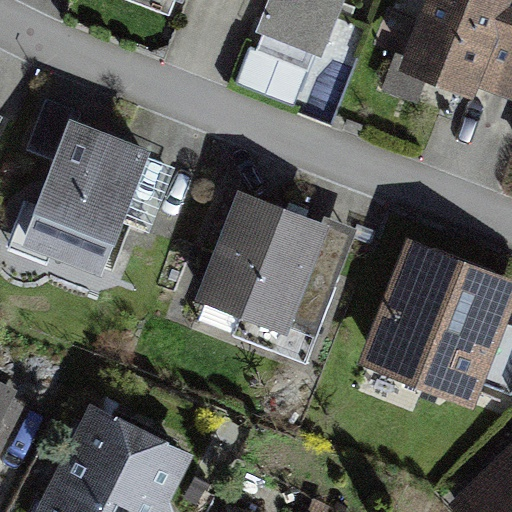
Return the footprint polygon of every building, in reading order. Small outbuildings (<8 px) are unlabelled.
[(342,0),(181,0),(184,1),(184,0),(268,0),(258,26),(322,51),(342,0)] [(511,0),(421,0),(395,67),(474,97),(478,86),(511,99),(511,0)] [(147,167),(73,136),(20,260),(94,291),(147,167)] [(354,251),(243,208),(203,312),(314,354),(354,251)] [(511,332),(511,297),(406,259),(364,375),(481,418),(511,332)] [(0,437),(18,397),(0,389),(0,437)] [(171,511),(194,468),(96,418),(48,511),(171,511)] [(511,511),(511,465),(461,511),(511,511)]
